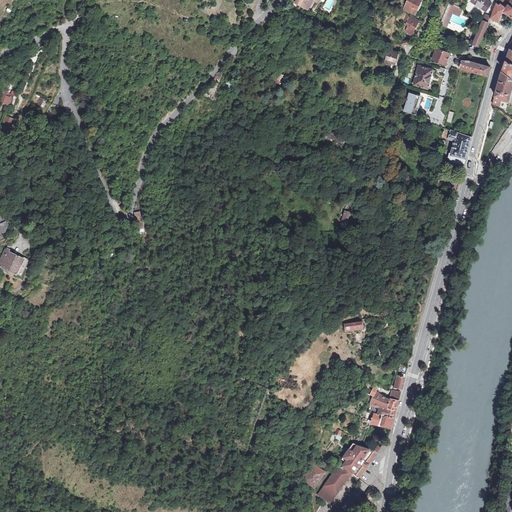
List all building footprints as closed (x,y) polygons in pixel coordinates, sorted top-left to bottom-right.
[(296,0),(295,3),(308,10),(311,5),(315,7),(317,3),(318,4),(320,0),(296,0)] [(415,14),(417,10),(419,11),(422,2),(421,1),(421,0),(407,0),(404,9),(415,14)] [(488,10),(490,7),(493,3),(488,0),(471,0),(471,1),(487,12),(488,10)] [(511,0),(506,8),(500,4),(499,5),(497,2),(494,8),(492,16),(491,17),(485,31),(492,34),(497,20),(498,21),(502,12),(508,14),(511,17),(511,0)] [(451,5),(450,8),(456,11),(455,12),(461,14),(463,10),(451,5)] [(456,11),(450,8),(444,22),(449,25),(450,22),(450,21),(453,15),(460,18),(460,15),(461,14),(455,12),(456,11)] [(486,14),(483,21),(488,23),(491,17),(486,14)] [(409,16),(406,22),(408,23),(407,26),(405,30),(407,33),(408,33),(412,35),(413,31),(414,31),(418,23),(417,22),(418,19),(409,15),(409,16)] [(488,23),(483,21),(473,44),(474,44),(473,46),(477,48),(488,23)] [(445,65),(450,53),(437,48),(432,60),(445,65)] [(511,49),(511,50),(510,49),(503,70),(511,76),(511,49)] [(398,53),(389,50),(385,64),(393,66),(394,64),(395,64),(398,53)] [(460,68),(462,61),(456,60),(455,63),(454,67),(460,69),(460,68)] [(462,60),(462,61),(460,68),(488,76),(490,67),(485,65),(472,62),(470,61),(462,60)] [(433,69),(419,66),(414,85),(419,86),(428,88),(430,88),(431,87),(435,71),(433,70),(433,69)] [(509,100),(511,90),(511,78),(502,71),(497,88),(495,95),(503,98),(504,98),(504,100),(508,101),(508,99),(509,100)] [(283,75),(276,72),(272,77),(275,79),(272,82),(277,85),(279,81),(283,75)] [(422,97),(410,93),(404,111),(416,115),(419,109),(417,109),(419,102),(421,103),(422,97)] [(4,103),(13,107),(16,101),(13,99),(13,98),(10,97),(10,98),(6,97),(4,103)] [(34,103),(41,106),(44,100),(37,97),(34,103)] [(447,117),(446,121),(451,123),(454,113),(449,111),(447,117)] [(423,116),(422,122),(427,123),(429,124),(430,123),(437,125),(438,121),(437,120),(437,119),(432,118),(432,119),(430,119),(428,114),(423,116)] [(12,122),(5,120),(3,127),(6,128),(6,127),(10,128),(12,122)] [(472,137),(444,128),(441,135),(456,139),(452,154),(451,159),(465,162),(467,156),(472,137)] [(342,144),(345,137),(341,136),(333,133),(328,131),(325,138),(330,140),(330,139),(333,140),(334,140),(342,144)] [(347,222),(350,213),(345,211),(341,223),(341,227),(345,228),(347,222)] [(139,213),(135,214),(137,220),(137,222),(138,223),(140,229),(143,228),(142,222),(142,221),(142,218),(141,218),(139,213)] [(2,216),(0,215),(0,232),(5,235),(9,224),(8,222),(4,221),(5,219),(1,217),(2,216)] [(30,260),(7,249),(0,262),(0,266),(22,277),(30,260)] [(362,322),(344,325),(345,332),(361,329),(361,327),(363,327),(363,324),(362,324),(362,322)] [(408,368),(408,367),(399,365),(398,370),(394,386),(394,387),(402,389),(403,383),(405,377),(406,372),(407,368),(408,368)] [(401,392),(392,390),(389,399),(398,402),(400,395),(401,392)] [(375,392),(375,391),(373,397),(370,404),(376,406),(387,409),(389,400),(384,398),(375,392)] [(398,402),(389,399),(389,400),(387,409),(376,406),(376,408),(374,414),(377,415),(378,416),(382,417),(386,416),(393,418),(394,418),(396,410),(398,402)] [(371,421),(370,423),(390,429),(391,427),(392,425),(393,418),(386,416),(382,417),(378,416),(377,415),(374,414),(373,418),(372,418),(371,421)] [(352,444),(348,451),(350,453),(348,455),(346,453),(341,460),(345,462),(341,466),(358,478),(359,477),(377,453),(374,451),(373,450),(352,444)] [(314,488),(325,472),(314,465),(303,480),(314,488)] [(359,478),(358,478),(341,466),(336,474),(334,472),(318,494),(330,502),(330,503),(333,505),(334,505),(337,508),(338,508),(338,507),(340,504),(342,501),(343,501),(343,500),(348,493),(350,490),(351,489),(353,486),(353,485),(355,482),(356,482),(358,479),(359,478)]
